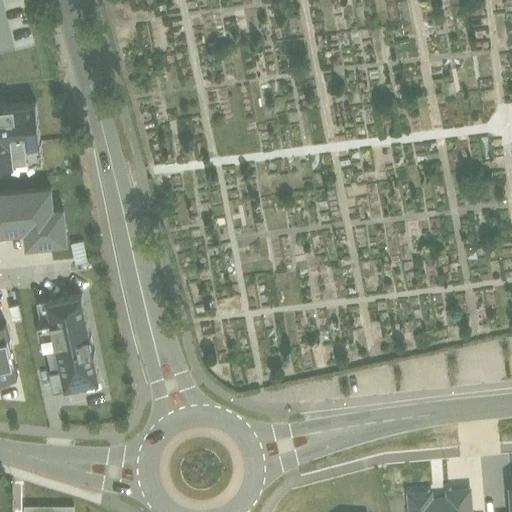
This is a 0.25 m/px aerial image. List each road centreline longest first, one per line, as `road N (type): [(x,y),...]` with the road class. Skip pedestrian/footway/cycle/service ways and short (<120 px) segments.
road 1 (tertiary): [(185,416),(66,0)]
road 2 (tertiary): [(258,453),(404,416),(511,405)]
road 3 (tertiary): [(148,469),(107,471),(0,452)]
